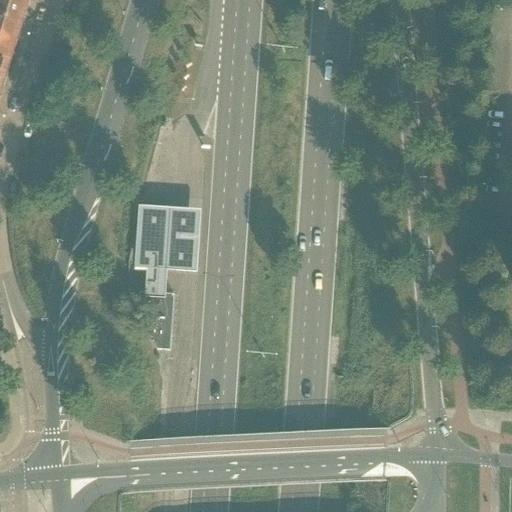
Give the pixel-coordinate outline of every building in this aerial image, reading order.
[(21,0),(0,0),(0,15),(22,22),(28,2),(21,0)] [(0,37),(16,42),(22,22),(0,15),(0,37)] [(0,37),(0,57),(11,61),(16,42),(0,37)] [(0,77),(5,79),(11,61),(0,57),(0,77)] [(207,214),(142,210),(138,274),(151,275),(149,302),(171,303),(172,275),(203,277),(207,214)] [(165,295),(144,294),(139,293),(139,306),(139,305),(157,351),(170,352),(174,296),(165,295)]
